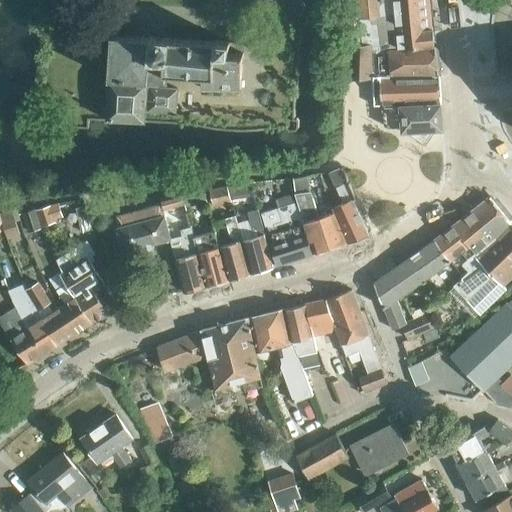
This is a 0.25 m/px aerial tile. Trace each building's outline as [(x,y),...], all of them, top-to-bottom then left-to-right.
[(358,0),(361,22),(433,13),(431,0),(358,0)] [(382,52),(435,48),(433,26),(434,26),(433,13),(361,22),(364,47),(364,48),(382,46),(382,52)] [(215,40),(215,42),(112,35),(108,118),(147,121),(147,112),(177,114),(179,88),(159,87),(159,80),(165,81),(166,72),(204,75),(203,87),(241,90),(244,54),(229,52),(230,41),(215,40)] [(438,76),(435,48),(382,52),(382,46),(364,48),(364,47),(352,49),(352,78),(438,76)] [(400,104),(441,102),(439,76),(438,76),(352,78),(374,78),(374,105),(382,105),(400,104)] [(400,104),(382,105),(383,108),(386,111),(383,115),(384,124),(388,128),(401,127),(402,132),(405,132),(426,146),(436,130),(441,130),(441,131),(443,131),(441,102),(400,104)] [(335,208),(336,212),(348,243),(367,236),(341,172),(332,173),(345,204),(335,208)] [(348,243),(336,212),(327,216),(325,212),(318,214),(312,192),(310,192),(308,176),(294,178),(296,193),(313,255),(348,243)] [(228,187),(230,197),(253,193),(252,184),(228,187)] [(232,203),(230,197),(228,187),(211,189),(213,205),(232,203)] [(181,191),(184,205),(208,198),(206,189),(181,191)] [(164,210),(184,205),(181,191),(161,196),(164,210)] [(277,267),(313,255),(296,193),(276,200),(279,208),(261,214),(265,227),(268,226),(269,231),(277,267)] [(475,253),(511,222),(491,197),(453,225),(434,240),(451,261),(470,246),(475,253)] [(37,209),(43,226),(57,222),(56,220),(64,217),(59,202),(37,209)] [(165,216),(163,217),(160,205),(117,216),(120,228),(118,228),(124,251),(142,247),(143,251),(154,248),(153,243),(170,239),(165,216)] [(1,210),(9,237),(21,233),(12,207),(1,210)] [(23,213),(29,232),(42,228),(36,208),(23,213)] [(239,232),(250,274),(272,268),(258,210),(249,212),(253,229),(239,232)] [(250,274),(239,232),(235,216),(225,218),(229,235),(234,234),(236,241),(218,245),(227,280),(250,274)] [(511,222),(475,253),(462,264),(468,271),(452,284),(482,314),(507,289),(504,286),(511,277),(511,222)] [(227,280),(218,245),(215,232),(195,237),(192,227),(190,228),(205,286),(227,280)] [(183,292),(205,286),(190,228),(181,230),(185,246),(182,247),(185,256),(175,259),(183,292)] [(450,261),(451,261),(434,240),(410,256),(424,279),(450,261)] [(84,280),(97,271),(88,258),(86,259),(81,252),(68,261),(72,268),(61,276),(67,286),(75,298),(90,288),(84,280)] [(397,299),(424,279),(410,256),(374,282),(393,329),(402,325),(408,339),(435,328),(425,306),(411,312),(415,320),(407,323),(397,299)] [(75,298),(90,323),(107,312),(94,292),(99,289),(97,286),(104,281),(97,271),(84,280),(90,288),(75,298)] [(28,293),(24,283),(13,287),(8,277),(4,278),(17,306),(14,307),(25,324),(26,323),(29,328),(27,329),(43,354),(58,344),(37,310),(28,293)] [(74,333),(60,308),(54,311),(50,304),(52,303),(39,281),(28,287),(25,282),(24,283),(28,293),(37,310),(58,344),(74,333)] [(90,323),(75,298),(67,286),(59,291),(67,303),(60,308),(74,333),(90,323)] [(325,299),(336,330),(346,355),(359,350),(368,374),(360,377),(365,391),(388,382),(352,289),(325,299)] [(511,297),(509,301),(508,299),(450,354),(483,389),(497,376),(511,362),(511,297)] [(312,336),(336,330),(325,299),(304,304),(312,336),(314,341),(312,336)] [(316,351),(314,341),(312,336),(304,304),(284,309),(292,344),(298,356),(316,351)] [(27,364),(43,354),(27,329),(29,328),(26,323),(25,324),(14,307),(0,316),(0,320),(6,330),(27,364)] [(313,395),(298,356),(292,344),(284,309),(249,318),(256,351),(283,345),(286,357),(282,358),(284,362),(281,368),(295,402),(313,395)] [(261,377),(256,351),(249,318),(201,330),(207,356),(216,389),(261,377)] [(179,366),(207,356),(201,330),(158,346),(164,371),(179,366)] [(511,405),(511,406),(511,392),(497,376),(483,389),(483,390),(497,405),(509,407),(511,405)] [(141,408),(156,443),(174,436),(159,401),(141,408)] [(121,468),(132,461),(122,445),(132,438),(116,414),(81,438),(98,462),(101,460),(105,464),(114,458),(121,468)] [(511,438),(511,436),(511,428),(497,419),(489,432),(504,442),(511,438)] [(352,446),(367,474),(397,458),(392,448),(402,443),(392,425),(352,446)] [(457,463),(486,448),(480,435),(487,430),(485,426),(447,446),(457,463)] [(297,454),(309,478),(349,457),(336,433),(297,454)] [(466,481),(496,465),(489,452),(496,448),(494,444),(486,448),(457,463),(466,481)] [(140,469),(147,483),(158,478),(151,465),(158,462),(149,445),(140,449),(147,465),(140,469)] [(12,509),(13,511),(48,511),(53,508),(68,506),(91,487),(63,453),(29,481),(36,489),(12,509)] [(503,461),(496,465),(466,481),(476,499),(490,492),(492,496),(508,488),(498,469),(505,466),(503,461)] [(274,486),(281,506),(302,498),(294,478),(274,486)] [(433,511),(439,509),(423,480),(395,494),(397,498),(381,507),(383,511),(433,511)] [(354,499),(360,511),(361,511),(387,498),(380,484),(354,499)] [(483,511),(511,511),(511,493),(483,510),(483,511)]
